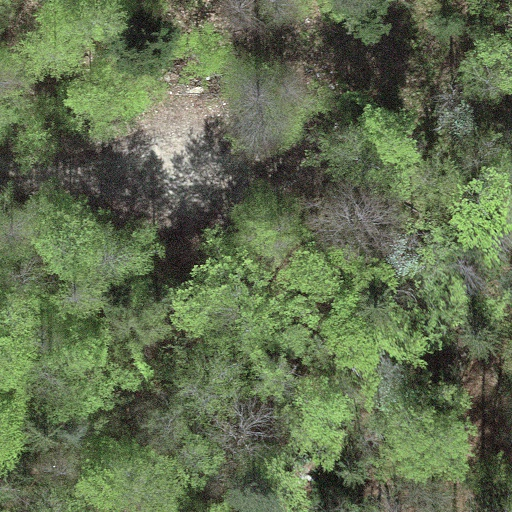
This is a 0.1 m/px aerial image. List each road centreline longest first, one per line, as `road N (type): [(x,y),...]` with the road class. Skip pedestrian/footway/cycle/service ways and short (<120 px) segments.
road 1 (track): [(182,171),(0,171)]
road 2 (track): [(152,0),(303,28)]
